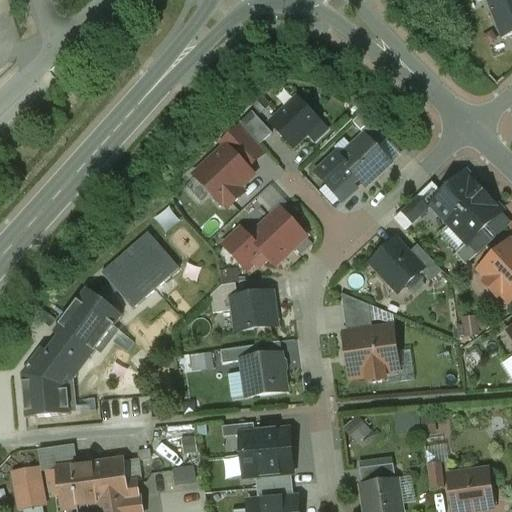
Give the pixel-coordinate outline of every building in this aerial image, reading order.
[(511,0),(486,0),(501,39),(511,35),(511,0)] [(271,126),(294,150),(309,137),(315,144),(328,132),(298,100),(271,126)] [(259,144),(273,133),(256,110),(242,120),(259,144)] [(264,156),(239,130),(223,146),(227,149),(248,172),(264,156)] [(391,164),(365,137),(341,160),(340,161),(358,180),(365,188),(387,168),(391,164)] [(224,204),(226,206),(234,206),(240,200),(241,193),(239,191),(253,177),(248,172),(227,149),(196,178),(222,206),(224,204)] [(337,156),(317,175),(343,203),(356,191),(352,186),(358,180),(340,161),(341,160),(337,156)] [(465,175),(431,206),(450,226),(482,195),(475,188),(476,186),(465,175)] [(482,195),(450,226),(468,245),(502,213),(491,202),(489,203),(482,195)] [(417,200),(394,222),(404,233),(427,211),(417,200)] [(306,238),(280,210),(248,240),(274,269),(306,238)] [(106,271),(137,306),(178,271),(148,235),(106,271)] [(395,243),(371,265),(398,294),(421,272),(422,271),(408,256),(395,243)] [(511,246),(509,243),(479,272),(488,282),(484,286),(496,298),(500,295),(509,305),(511,301),(511,246)] [(442,273),(417,247),(408,256),(422,271),(421,272),(431,283),(442,273)] [(221,288),(211,298),(213,316),(233,313),(231,301),(237,300),(235,286),(221,288)] [(21,377),(26,420),(69,415),(66,388),(121,318),(87,292),(54,336),(59,339),(46,355),(42,352),(21,377)] [(237,300),(231,301),(233,313),(236,334),(276,328),(272,295),(237,300)] [(368,307),(341,296),(347,336),(372,333),(368,307)] [(461,335),(480,336),(481,316),(462,316),(461,335)] [(347,336),(345,336),(347,352),(345,352),(347,366),(349,365),(351,380),(367,378),(368,386),(385,384),(384,376),(399,374),(393,330),(372,333),(347,336)] [(256,348),(220,353),(222,366),(242,363),(242,362),(257,360),(256,348)] [(214,353),(192,354),(194,371),(215,369),(214,353)] [(257,360),(242,362),(242,363),(247,400),(286,394),(280,356),(257,360)] [(356,443),(372,434),(363,417),(346,426),(356,443)] [(242,437),(244,458),(290,454),(288,433),(242,437)] [(185,438),(187,452),(198,451),(196,436),(185,438)] [(244,458),(246,478),(292,474),(290,454),(244,458)] [(124,462),(55,470),(60,511),(69,511),(88,510),(89,509),(129,504),(123,463),(124,463),(124,462)] [(176,467),(178,484),(198,481),(196,465),(176,467)] [(393,466),(359,471),(362,488),(396,482),(393,466)] [(441,466),(427,468),(430,491),(444,490),(441,466)] [(488,473),(449,478),(453,511),(473,511),(475,510),(496,507),(494,490),(490,491),(488,473)] [(400,511),(396,482),(362,488),(365,511),(400,511)] [(252,498),(252,511),(304,511),(304,496),(252,498)]
